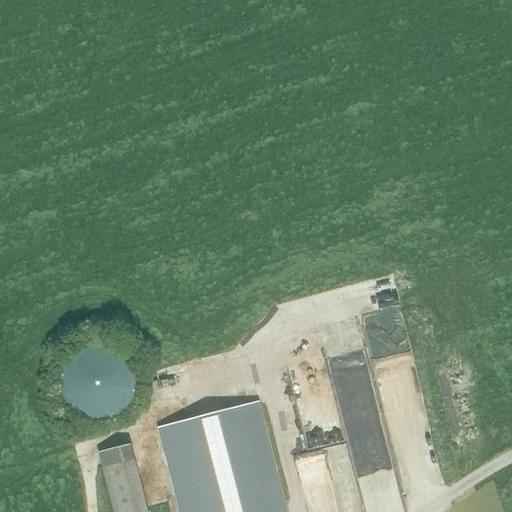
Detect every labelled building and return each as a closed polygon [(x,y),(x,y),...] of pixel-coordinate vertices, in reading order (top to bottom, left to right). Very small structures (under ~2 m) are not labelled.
[(96,421),(101,421),(103,421),(108,420),(113,418),(116,417),(118,416),(122,413),(124,411),(126,409),(129,405),(131,403),(132,401),(133,399),(134,397),(134,395),(135,392),(135,390),(136,388),(136,384),(136,382),(136,380),(135,378),(135,376),(135,374),(134,371),(133,369),(132,367),(130,363),(128,361),(126,359),(125,357),(123,355),(121,353),(118,352),(114,349),(111,348),(106,347),(101,346),(96,346),(92,347),(87,348),(83,349),(81,350),(78,352),(75,354),(71,357),(70,359),(68,361),(67,363),(66,365),(64,367),(63,370),(62,372),(62,374),(61,377),(61,380),(61,382),(61,385),(61,387),(61,390),(62,393),(62,395),(64,400),(65,402),(67,404),(68,406),(69,408),(72,411),(76,414),(77,415),(81,417),(85,419),(89,420),(91,421),(94,421),(96,421)] [(340,375),(335,376),(343,418),(378,411),(373,387),(361,390),(359,382),(342,385),(340,375)] [(181,511),(287,511),(259,402),(160,428),(181,511)] [(299,453),(311,511),(341,511),(335,479),(351,476),(344,444),(299,453)] [(113,511),(148,511),(136,460),(132,445),(98,453),(102,468),(113,511)]
